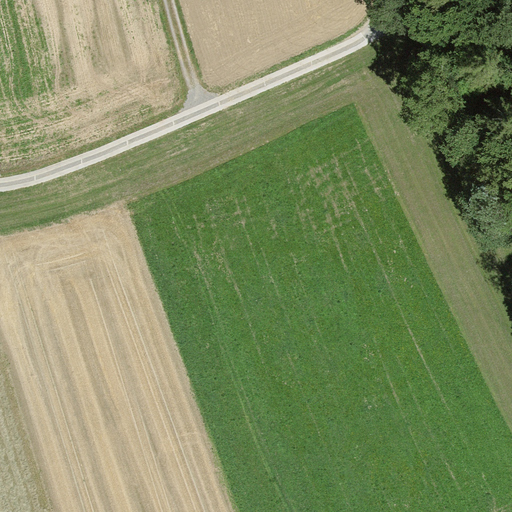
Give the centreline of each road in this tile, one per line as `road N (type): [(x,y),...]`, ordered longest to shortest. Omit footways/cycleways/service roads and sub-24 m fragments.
road 1 (track): [(391,0),(383,25),(348,44),(66,166),(0,184)]
road 2 (track): [(511,229),(424,37),(392,10)]
